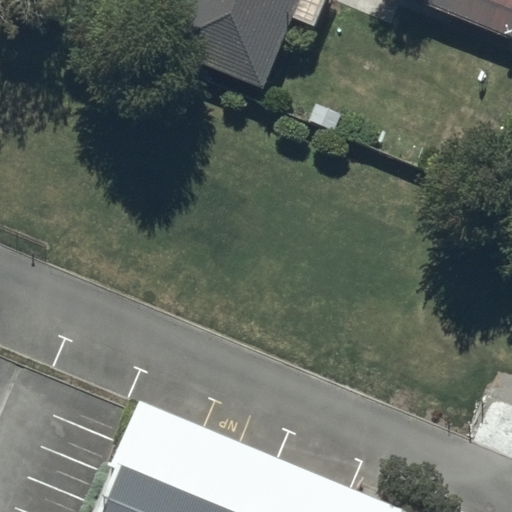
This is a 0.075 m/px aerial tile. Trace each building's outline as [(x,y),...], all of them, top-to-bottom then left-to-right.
[(185,0),(163,52),(263,94),(293,22),(315,31),(327,0),(185,0)] [(511,0),(405,0),(511,45),(511,0)] [(102,161),(77,226),(185,273),(181,282),(233,305),(288,162),(178,120),(154,181),(102,161)] [(438,183),(351,145),(329,196),(416,234),(438,183)] [(340,361),(373,279),(306,252),(301,266),(294,264),(287,282),(294,285),(274,335),(340,361)] [(394,511),(141,406),(98,511),(394,511)]
